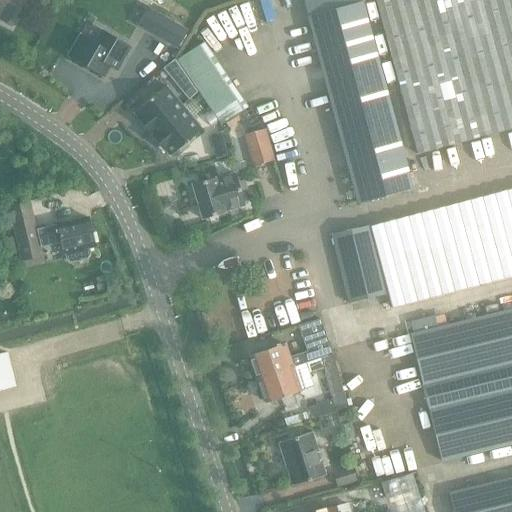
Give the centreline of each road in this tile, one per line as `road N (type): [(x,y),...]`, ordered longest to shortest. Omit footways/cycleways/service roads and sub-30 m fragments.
road 1 (tertiary): [(229,511),(151,279),(103,171),(78,143),(0,100)]
road 2 (unknown): [(340,316),(372,329),(511,297)]
